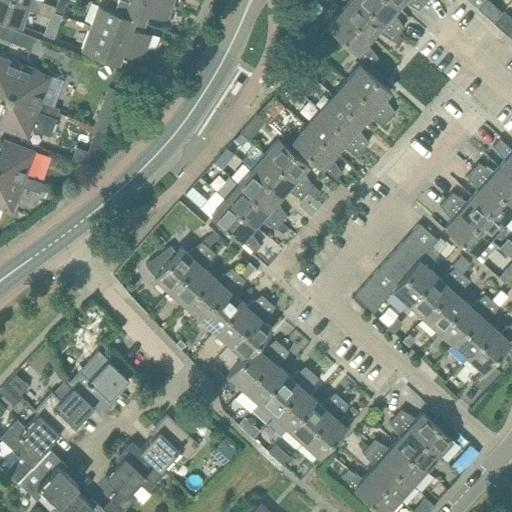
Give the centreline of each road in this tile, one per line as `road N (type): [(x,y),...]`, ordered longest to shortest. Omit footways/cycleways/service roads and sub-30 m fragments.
road 1 (residential): [(505,453),(340,314),(333,273),(473,113)]
road 2 (residential): [(62,236),(182,377),(77,453)]
road 3 (tertiary): [(62,236),(169,142),(250,6)]
